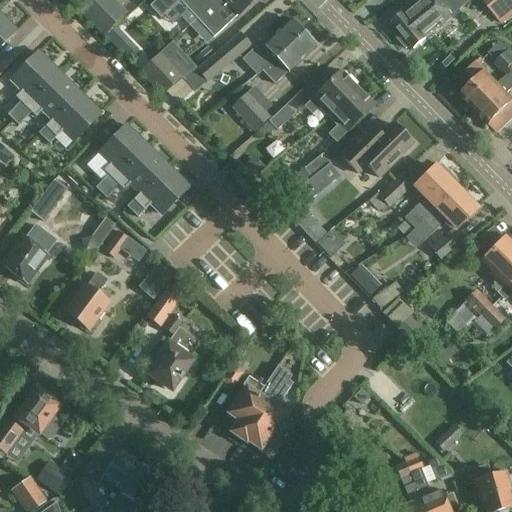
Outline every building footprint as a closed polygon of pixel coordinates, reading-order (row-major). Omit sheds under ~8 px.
[(126,15),(111,0),(87,0),(77,11),(103,37),(114,26),(126,15)] [(156,0),(149,8),(160,20),(164,16),(172,24),(188,10),(213,38),(237,16),(238,17),(255,0),(156,0)] [(419,0),(391,23),(393,24),(390,32),(397,40),(402,36),(415,23),(414,23),(418,20),(419,21),(428,13),(430,14),(443,3),(442,2),(444,0),(419,0)] [(402,36),(397,40),(405,49),(412,48),(413,49),(454,16),(452,14),(469,0),(468,0),(444,0),(442,2),(443,3),(430,14),(428,13),(419,21),(418,20),(414,23),(415,23),(402,36)] [(511,0),(481,0),(501,25),(511,16),(511,0)] [(0,15),(0,47),(16,32),(0,15)] [(261,72),(267,67),(303,33),(291,21),(264,47),(261,44),(242,61),(256,76),(261,72)] [(114,26),(103,37),(110,43),(111,43),(121,33),(114,26)] [(273,85),(287,72),(315,46),(303,33),(267,67),(261,72),(273,85)] [(241,34),(197,70),(196,71),(203,79),(207,84),(252,47),(241,34)] [(505,77),(502,80),(502,81),(507,76),(507,77),(511,73),(507,68),(511,63),(511,54),(508,50),(507,52),(499,44),(488,54),(496,63),(494,65),(505,77)] [(15,98),(25,108),(59,74),(37,53),(10,80),(22,91),(15,98)] [(181,80),(158,56),(140,73),(162,97),(181,80)] [(461,96),(473,109),(478,104),(479,106),(487,99),(485,97),(493,90),(492,90),(498,85),(497,85),(479,66),(482,63),(479,59),(465,72),(475,83),(461,96)] [(511,63),(507,68),(511,73),(507,77),(507,76),(502,81),(502,80),(497,85),(498,85),(492,90),(493,90),(485,97),(487,99),(479,106),(478,104),(473,109),(488,125),(511,101),(511,99),(507,95),(511,89),(511,63)] [(327,118),(357,89),(340,72),(304,107),(312,115),(318,108),(327,118)] [(42,111),(52,121),(79,94),(59,74),(25,108),(35,118),(42,111)] [(244,92),(246,94),(232,108),(254,131),(268,117),(264,113),(269,108),(257,94),(266,86),(258,79),(244,92)] [(193,90),(183,80),(167,93),(176,103),(177,104),(193,90)] [(357,89),(327,118),(336,127),(328,135),(336,143),(374,106),(357,89)] [(79,94),(52,121),(45,127),(56,138),(62,131),(74,142),(101,115),(79,94)] [(30,113),(20,103),(13,109),(24,120),(30,113)] [(294,114),(287,106),(269,123),(276,131),(294,114)] [(13,109),(7,115),(18,126),(24,120),(13,109)] [(378,178),(412,144),(392,124),(370,146),(360,136),(340,156),(357,174),(366,166),(378,178)] [(99,153),(110,165),(103,171),(113,181),(147,147),(126,126),(99,153)] [(45,127),(38,134),(49,145),(56,138),(45,127)] [(113,181),(123,191),(130,184),(140,194),(141,195),(167,167),(147,147),(113,181)] [(328,165),(330,164),(322,154),(303,169),(295,183),(299,188),(328,165)] [(328,165),(299,188),(298,189),(309,202),(338,178),(328,165)] [(162,216),(189,188),(167,167),(141,195),(140,194),(133,201),(144,211),(151,204),(162,216)] [(404,218),(415,229),(455,188),(435,167),(414,187),(425,198),(404,218)] [(101,182),(112,193),(119,187),(108,176),(101,182)] [(409,188),(399,178),(379,197),(390,208),(409,188)] [(43,223),(67,191),(54,181),(30,213),(43,223)] [(95,189),(106,199),(112,193),(101,182),(95,189)] [(477,211),(455,188),(415,229),(425,240),(443,223),(452,232),(457,231),(477,211)] [(144,211),(133,201),(126,208),(137,218),(144,211)] [(105,219),(92,237),(80,240),(84,253),(97,249),(114,226),(105,219)] [(20,285),(22,282),(23,282),(33,269),(35,271),(47,256),(35,246),(44,234),(35,227),(26,239),(24,238),(2,266),(12,274),(10,277),(20,285)] [(114,259),(128,239),(118,232),(104,252),(114,259)] [(449,233),(430,249),(440,262),(460,246),(449,233)] [(511,244),(505,238),(481,263),(498,280),(494,284),(494,290),(501,297),(511,285),(511,244)] [(154,302),(173,277),(157,265),(138,289),(154,302)] [(360,287),(370,276),(360,266),(350,276),(360,287)] [(83,327),(85,329),(87,331),(108,303),(96,295),(105,282),(96,274),(86,287),(84,286),(64,313),(73,320),(72,323),(81,330),(83,327)] [(380,310),(402,292),(395,283),(373,301),(380,310)] [(511,285),(501,297),(504,300),(511,293),(511,285)] [(160,327),(179,301),(165,291),(146,317),(160,327)] [(444,324),(458,337),(480,316),(481,316),(491,306),(475,292),(444,324)] [(480,316),(458,337),(471,349),(490,329),(496,335),(506,324),(504,322),(506,320),(491,306),(481,316),(480,316)] [(425,328),(411,314),(395,330),(423,357),(437,344),(423,330),(425,328)] [(162,358),(149,375),(159,382),(159,385),(165,389),(168,388),(171,391),(191,362),(185,357),(188,354),(185,352),(193,340),(186,335),(190,330),(183,325),(184,324),(174,317),(173,316),(162,331),(171,337),(167,344),(158,356),(162,358)] [(232,367),(222,382),(232,389),(242,374),(232,367)] [(242,387),(246,390),(229,414),(235,418),(234,420),(235,423),(237,425),(232,432),(246,442),(247,441),(259,449),(261,450),(261,449),(271,455),(280,442),(284,445),(292,433),(291,432),(297,424),(287,418),(295,406),(284,399),(294,384),(289,381),(292,377),(278,367),(264,388),(249,378),(242,387)] [(38,434),(38,433),(48,440),(51,440),(61,427),(60,423),(50,416),(57,407),(54,405),(54,402),(49,399),(47,399),(36,391),(25,406),(23,404),(14,417),(15,417),(10,424),(4,420),(0,426),(0,451),(6,455),(22,433),(22,432),(26,426),(38,434)] [(340,420),(361,441),(369,432),(348,411),(340,420)] [(443,453),(463,435),(453,425),(434,444),(443,453)] [(98,511),(108,511),(113,507),(139,469),(137,468),(139,465),(130,459),(128,461),(118,455),(103,476),(106,478),(100,486),(108,491),(102,499),(106,502),(98,511)] [(458,511),(453,497),(445,500),(442,493),(431,497),(422,473),(424,472),(417,456),(405,461),(407,465),(412,477),(426,511),(458,511)] [(450,477),(447,470),(437,460),(428,464),(436,483),(450,477)] [(108,511),(129,511),(135,504),(143,510),(164,481),(141,465),(139,469),(113,507),(108,511)] [(412,477),(407,465),(396,469),(401,481),(412,477)] [(507,491),(509,491),(505,474),(489,479),(486,468),(472,472),(475,483),(473,483),(477,499),(482,497),(485,511),(496,511),(511,508),(507,491)] [(58,469),(47,486),(60,495),(72,478),(58,469)] [(401,481),(411,505),(401,509),(402,511),(426,511),(412,477),(401,481)] [(26,511),(30,511),(46,501),(30,478),(23,483),(31,495),(20,503),(26,511)] [(57,511),(53,500),(35,511),(57,511)]
